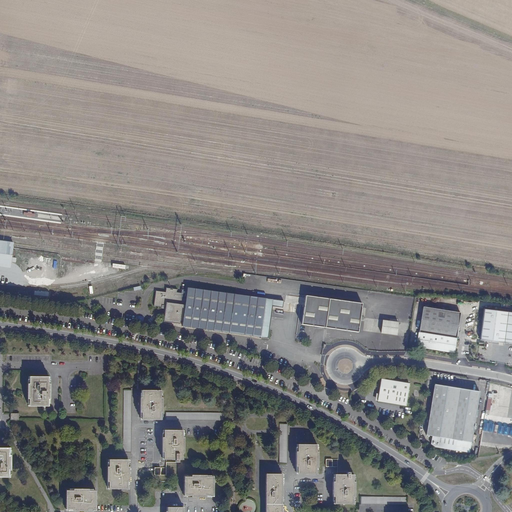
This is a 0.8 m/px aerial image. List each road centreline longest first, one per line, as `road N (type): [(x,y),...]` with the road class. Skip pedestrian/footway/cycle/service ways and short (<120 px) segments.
road 1 (secondary): [(450,495),(335,420),(232,376),(136,348),(0,327)]
road 2 (unclassified): [(362,362),(409,359),(511,380)]
